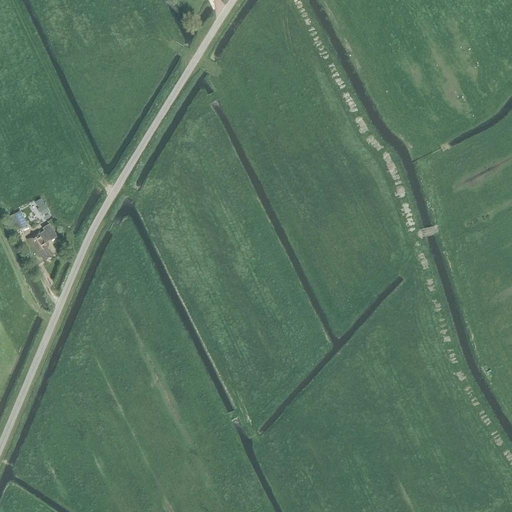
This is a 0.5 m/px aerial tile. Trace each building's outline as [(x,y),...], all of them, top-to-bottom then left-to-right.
[(44,204),(38,208),(42,216),(49,212),(44,204)] [(26,226),(20,212),(8,217),(15,232),(26,226)] [(46,243),(58,236),(51,225),(39,232),(46,243)] [(423,230),(425,237),(437,233),(436,226),(423,230)] [(39,232),(27,240),(39,258),(41,256),(44,261),(51,256),(45,247),(48,246),(39,232)]
